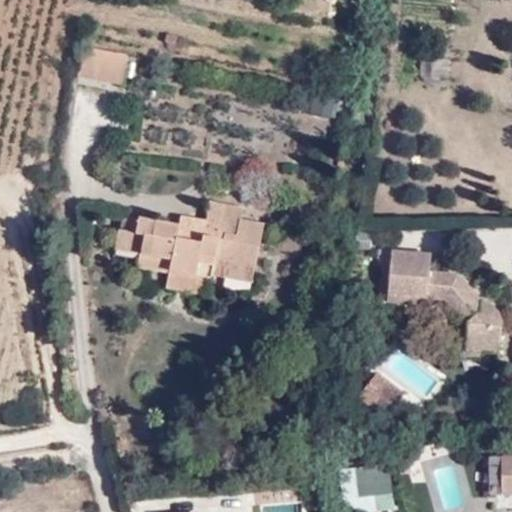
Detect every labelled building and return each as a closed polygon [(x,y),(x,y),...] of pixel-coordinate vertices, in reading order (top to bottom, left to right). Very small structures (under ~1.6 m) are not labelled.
[(125,62),(83,54),(78,83),(119,91),(125,62)] [(208,265),(241,271),(244,271),(255,225),(234,221),(237,206),(202,200),(200,215),(193,244),(165,240),(167,229),(129,221),(126,234),(107,229),(104,248),(133,251),(165,257),(161,272),(206,281),(208,265)] [(193,244),(200,215),(170,210),(167,229),(165,240),(193,244)] [(463,351),(476,351),(496,353),(498,316),(473,303),(449,272),(423,270),(423,252),(384,250),(381,292),(419,297),(434,299),(460,332),(463,351)] [(131,267),(161,272),(165,257),(133,251),(131,267)] [(237,287),(241,271),(208,265),(206,281),(237,287)] [(203,297),(206,281),(161,272),(158,289),(203,297)] [(419,297),(381,292),(380,310),(419,311),(419,297)] [(478,366),(476,351),(463,351),(460,332),(449,332),(448,365),(478,366)] [(360,399),(385,418),(403,395),(377,375),(360,399)] [(511,458),(492,459),(492,500),(511,499),(511,458)] [(388,467),(341,470),(343,511),(388,511),(391,511),(388,467)]
